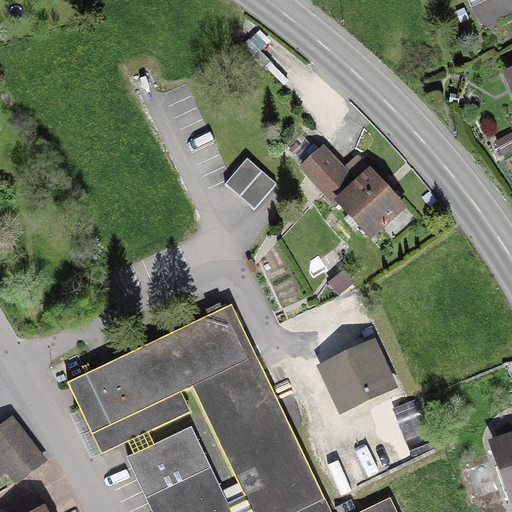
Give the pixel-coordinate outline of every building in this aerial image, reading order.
[(340,170),(323,149),(298,170),(360,242),(398,209),(353,158),(340,170)] [(393,511),(388,500),(362,511),(327,511),(229,308),(61,388),(95,460),(184,417),(175,399),(187,393),(233,489),(244,511),(393,511)] [(372,344),(315,370),(337,420),(394,394),(372,344)] [(0,469),(17,490),(44,469),(7,422),(0,427),(0,469)] [(225,511),(218,495),(187,431),(123,462),(146,511),(225,511)] [(511,436),(487,444),(504,501),(511,498),(511,436)] [(244,511),(233,489),(218,495),(225,511),(244,511)]
